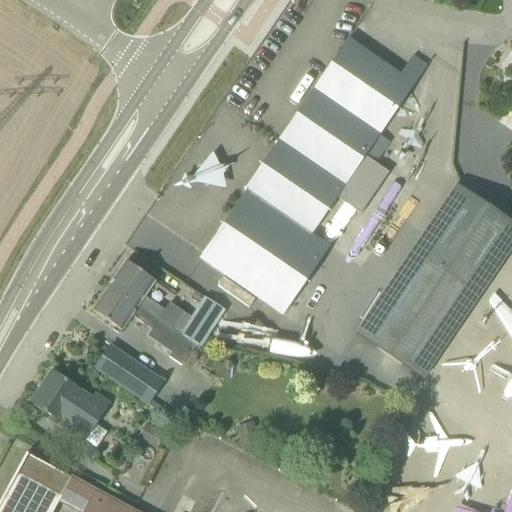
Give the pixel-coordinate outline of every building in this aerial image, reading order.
[(365,157),(427,67),(412,57),(400,76),(348,41),(279,142),(245,192),(246,193),(200,261),(282,316),(329,248),(311,236),(337,198),(361,215),(389,173),(365,157)] [(423,381),(510,253),(511,254),(511,224),(456,186),(355,334),(423,381)] [(109,288),(173,331),(184,315),(170,305),(165,311),(144,297),(155,282),(126,262),(109,288)] [(131,316),(152,330),(147,338),(171,355),(182,339),(183,338),(173,331),(109,288),(92,312),(121,332),(131,316)] [(194,321),(183,338),(182,339),(201,350),(210,335),(225,312),(208,301),(194,321)] [(95,372),(148,406),(164,381),(111,347),(95,372)] [(84,441),(108,406),(94,396),(91,401),(79,392),(52,373),(31,403),(58,422),(60,419),(73,428),(70,432),(84,441)] [(236,429),(243,451),(261,445),(253,423),(236,429)] [(132,511),(26,454),(0,501),(0,511),(53,511),(62,496),(85,508),(82,511),(132,511)]
